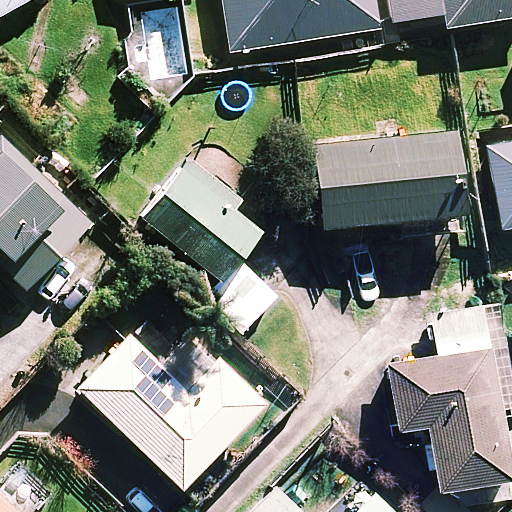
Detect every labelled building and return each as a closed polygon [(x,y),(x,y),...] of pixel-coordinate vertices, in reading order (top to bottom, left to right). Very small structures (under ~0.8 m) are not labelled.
[(0,0),(0,13),(23,0),(0,0)] [(221,0),(229,54),(375,32),(370,0),(221,0)] [(511,19),(511,0),(389,0),(393,24),(441,16),(443,31),(511,19)] [(258,176),(212,137),(142,220),(224,289),(211,305),(245,334),(275,298),(236,265),(260,236),(229,210),(258,176)] [(463,233),(454,137),(314,149),(321,231),(394,224),(396,239),(463,233)] [(90,227),(5,142),(0,146),(0,264),(26,290),(90,227)] [(511,142),(488,146),(501,231),(511,229),(511,142)] [(184,394),(128,339),(77,391),(179,491),(261,407),(216,362),(184,394)] [(508,484),(499,420),(511,418),(502,351),(465,356),(389,367),(398,434),(427,430),(436,495),(508,484)] [(36,511),(50,498),(20,469),(0,489),(0,511),(36,511)] [(296,511),(276,491),(254,511),(296,511)] [(386,511),(373,498),(359,511),(386,511)]
